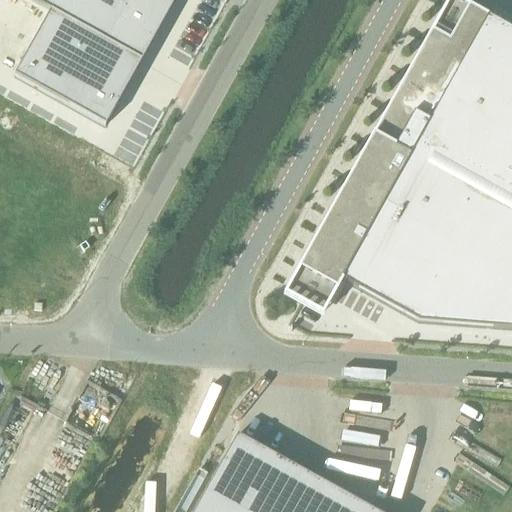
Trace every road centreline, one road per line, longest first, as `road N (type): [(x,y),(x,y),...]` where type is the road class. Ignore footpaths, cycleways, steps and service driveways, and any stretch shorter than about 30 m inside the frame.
road 1 (unclassified): [(199,355),(395,0)]
road 2 (unclassified): [(260,0),(68,345)]
road 3 (unclassified): [(511,378),(199,355)]
road 4 (unclassified): [(199,355),(68,345)]
